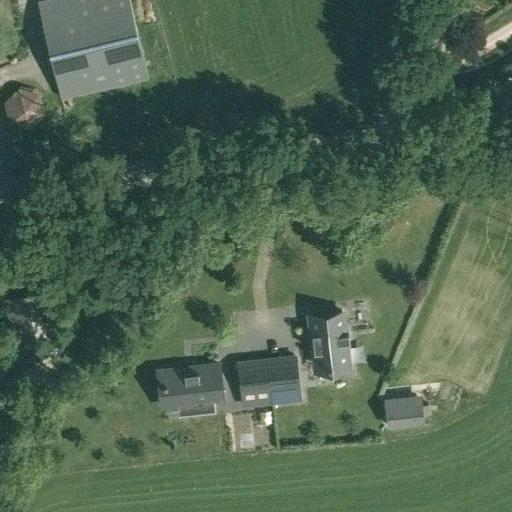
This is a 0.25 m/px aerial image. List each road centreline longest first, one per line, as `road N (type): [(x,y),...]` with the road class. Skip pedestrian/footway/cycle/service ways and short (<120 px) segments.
road 1 (tertiary): [(0,196),(392,137)]
road 2 (tertiary): [(392,137),(511,119)]
